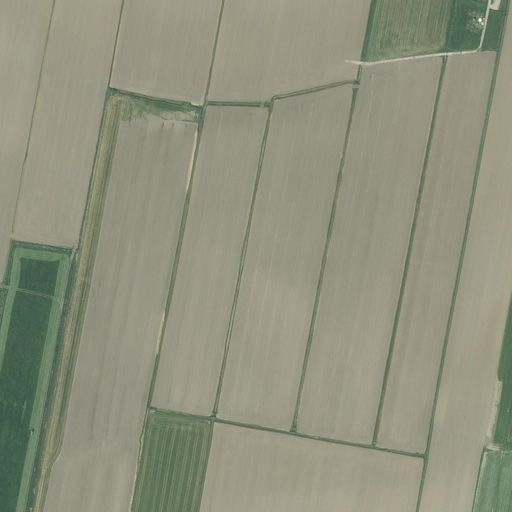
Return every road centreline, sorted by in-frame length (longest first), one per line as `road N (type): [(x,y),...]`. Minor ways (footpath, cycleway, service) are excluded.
road 1 (track): [(61,306),(115,0)]
road 2 (track): [(0,287),(61,306),(22,511)]
road 3 (track): [(489,0),(478,50),(344,62)]
